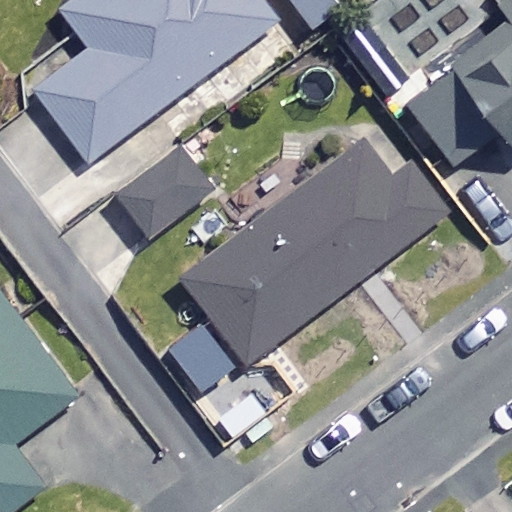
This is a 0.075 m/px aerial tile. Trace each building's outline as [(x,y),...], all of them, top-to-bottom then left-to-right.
[(82,0),(68,11),(96,51),(41,91),(92,162),(283,25),(265,0),(82,0)] [(511,0),(500,0),(511,16),(511,23),(410,96),(462,170),(511,134),(511,0)] [(400,187),(370,149),(194,285),(257,367),(458,212),(424,169),(400,187)] [(223,196),(193,152),(127,197),(157,241),(223,196)] [(85,400),(9,297),(0,303),(0,511),(19,511),(53,487),(22,446),(85,400)]
